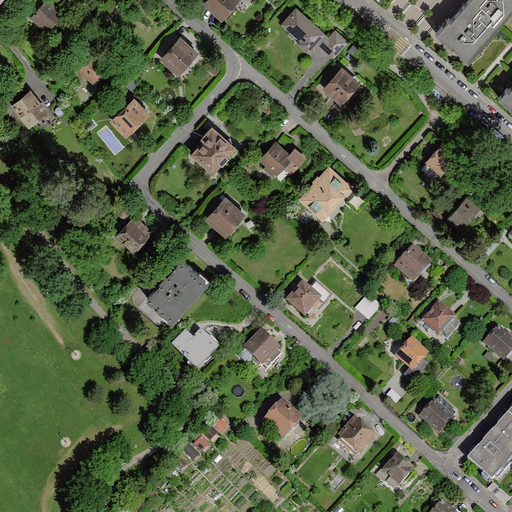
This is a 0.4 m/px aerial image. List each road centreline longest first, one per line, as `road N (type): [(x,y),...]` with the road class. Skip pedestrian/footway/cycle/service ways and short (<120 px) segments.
road 1 (residential): [(244,66),(146,169),(141,191),(443,466)]
road 2 (residential): [(511,304),(244,66)]
road 3 (residential): [(511,137),(349,0)]
